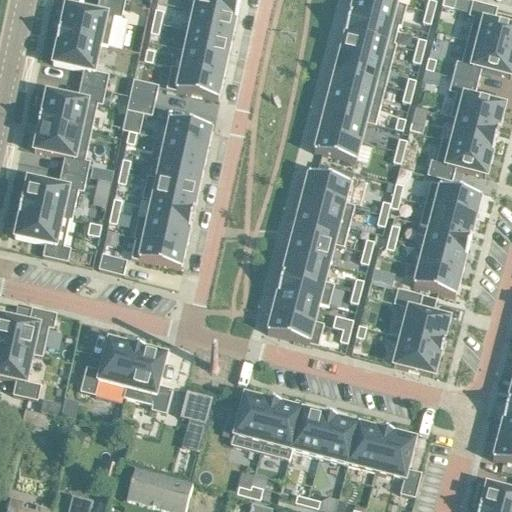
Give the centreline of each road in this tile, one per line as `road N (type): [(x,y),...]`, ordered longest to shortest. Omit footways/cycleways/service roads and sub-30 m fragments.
road 1 (residential): [(267,0),(192,335)]
road 2 (residential): [(192,335),(474,409)]
road 3 (residential): [(0,287),(192,335)]
road 4 (residential): [(474,409),(511,270)]
